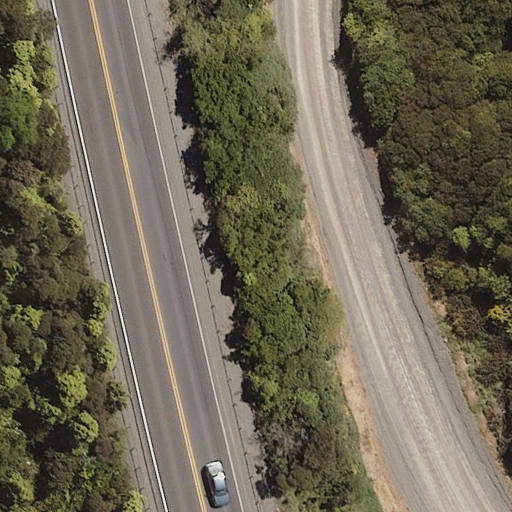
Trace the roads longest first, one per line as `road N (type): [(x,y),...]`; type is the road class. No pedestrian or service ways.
road 1 (unclassified): [(468,511),(374,298),(326,128),(309,0)]
road 2 (trunk): [(203,511),(90,0)]
